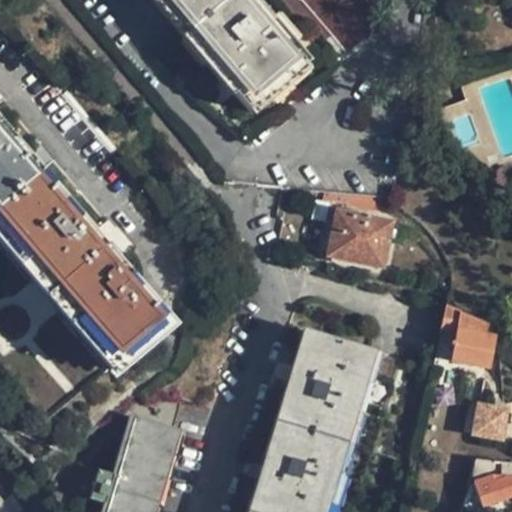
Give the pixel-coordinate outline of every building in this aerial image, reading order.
[(152,0),(190,44),(251,115),(254,112),(253,110),(304,66),(308,68),(311,65),(277,25),(270,31),(242,0),(152,0)] [(0,229),(50,287),(117,366),(170,320),(0,120),(0,229)] [(390,201),(375,199),(373,212),(386,214),(390,201)] [(381,269),(391,225),(337,214),(327,258),(381,269)] [(50,287),(0,229),(0,369),(48,425),(117,366),(50,287)] [(487,324),(446,306),(441,329),(455,336),(450,362),(490,370),(496,340),(484,336),(487,324)] [(314,511),(366,347),(305,329),(248,511),(314,511)] [(469,435),(505,440),(510,406),(474,401),(469,435)] [(117,476),(136,416),(127,414),(108,474),(117,476)] [(147,511),(173,427),(136,416),(117,476),(108,474),(95,470),(87,499),(108,506),(106,511),(147,511)] [(511,472),(511,461),(490,464),(491,474),(511,472)] [(472,486),(475,495),(479,505),(480,509),(511,498),(511,479),(505,481),(496,484),(493,478),(472,486)] [(479,505),(475,495),(469,498),(472,507),(479,505)]
